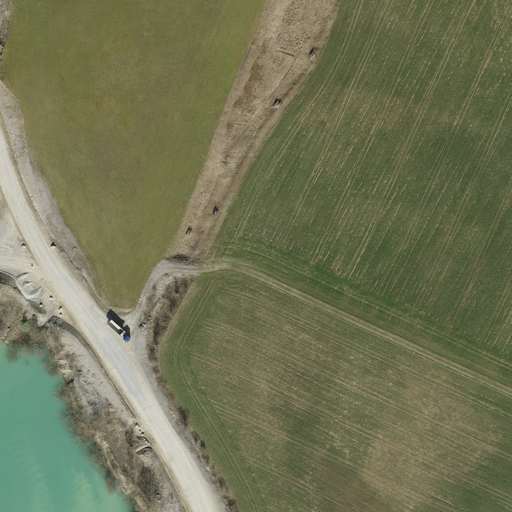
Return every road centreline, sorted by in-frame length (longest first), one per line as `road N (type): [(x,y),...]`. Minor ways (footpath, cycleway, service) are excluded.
road 1 (track): [(114,363),(169,268),(224,259),(511,390)]
road 2 (track): [(204,511),(19,215),(0,169)]
